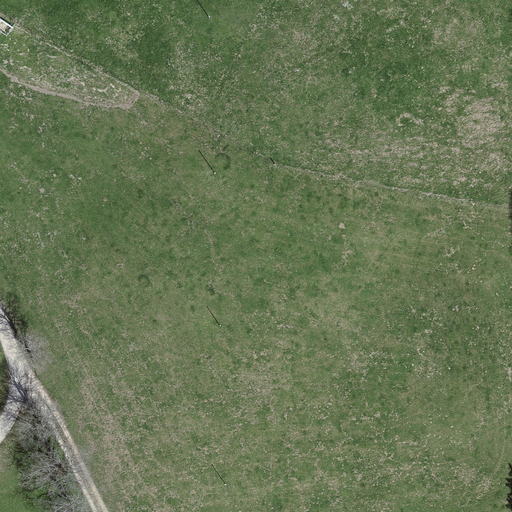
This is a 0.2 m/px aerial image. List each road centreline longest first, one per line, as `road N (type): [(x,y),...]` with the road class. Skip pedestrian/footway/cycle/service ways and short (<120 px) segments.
road 1 (track): [(99,511),(27,386)]
road 2 (track): [(0,307),(27,386),(0,434)]
